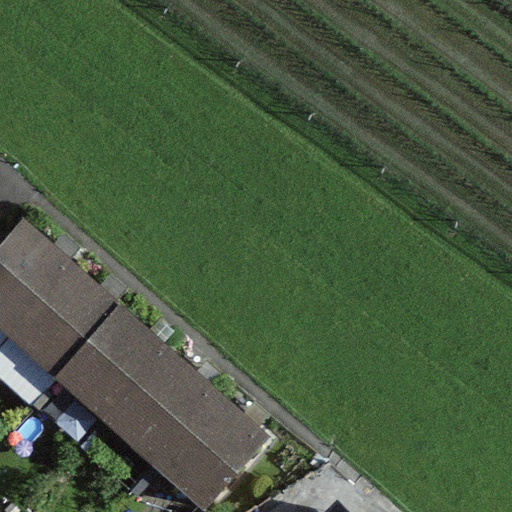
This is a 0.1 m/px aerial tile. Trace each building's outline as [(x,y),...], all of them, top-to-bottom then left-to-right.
[(66,257),(76,245),(62,233),(51,244),(22,219),(0,243),(0,332),(6,337),(72,262),(66,257)] [(114,299),(124,287),(109,274),(99,286),(72,262),(6,337),(55,380),(121,305),(114,299)] [(164,343),(174,331),(160,318),(149,330),(121,305),(55,380),(105,424),(171,349),(164,343)] [(212,384),(222,372),(207,359),(197,371),(171,349),(105,424),(155,467),(221,392),(212,384)] [(259,425),(269,413),(254,401),(244,412),(221,392),(155,467),(204,510),(270,435),(259,425)] [(349,511),(337,499),(323,511),(349,511)]
